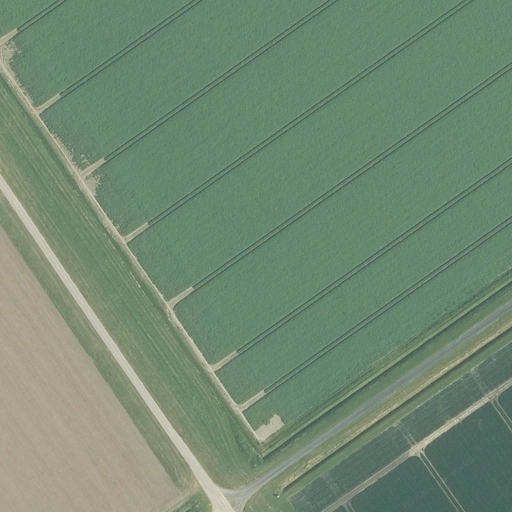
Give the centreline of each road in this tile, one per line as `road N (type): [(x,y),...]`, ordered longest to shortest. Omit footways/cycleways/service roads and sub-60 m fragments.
road 1 (unclassified): [(225,508),(0,183)]
road 2 (unclassified): [(225,508),(511,303)]
